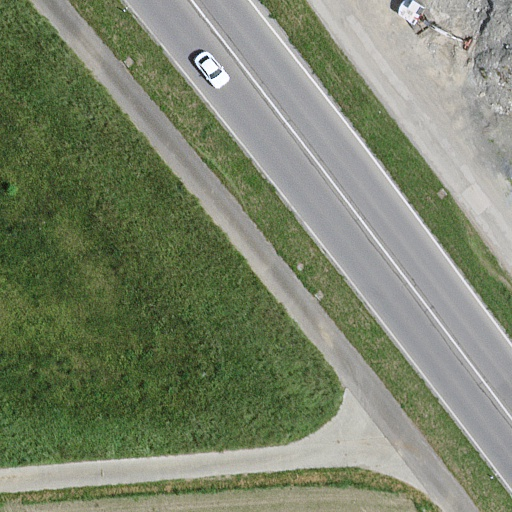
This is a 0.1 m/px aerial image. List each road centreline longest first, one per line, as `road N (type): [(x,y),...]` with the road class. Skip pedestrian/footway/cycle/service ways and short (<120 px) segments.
road 1 (track): [(52,0),(137,94),(462,511)]
road 2 (primary): [(511,412),(183,0)]
road 3 (unclassified): [(402,431),(330,454),(0,480)]
road 4 (residential): [(323,0),(511,251)]
